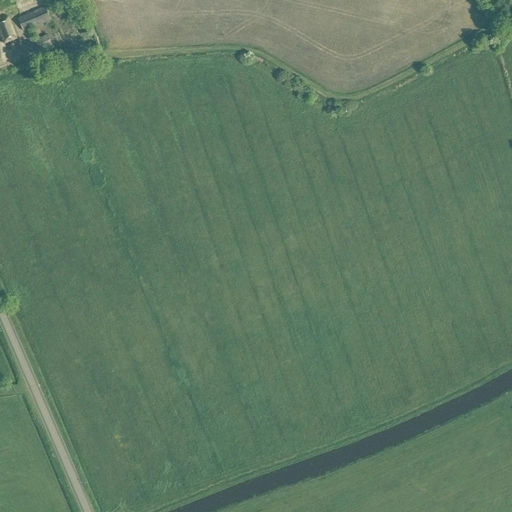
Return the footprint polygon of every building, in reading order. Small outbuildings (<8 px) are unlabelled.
[(17,0),(22,12),(44,4),(42,0),(17,0)] [(58,0),(65,15),(80,9),(76,0),(58,0)] [(23,31),(51,19),(45,7),(18,18),(23,31)] [(0,19),(0,36),(1,36),(4,44),(17,38),(8,17),(0,19)] [(41,52),(52,47),(46,36),(36,41),(41,52)]
